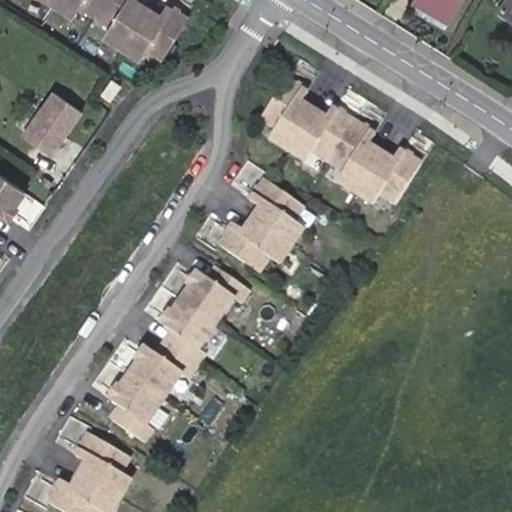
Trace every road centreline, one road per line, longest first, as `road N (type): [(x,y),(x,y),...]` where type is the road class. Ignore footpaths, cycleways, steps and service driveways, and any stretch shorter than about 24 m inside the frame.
road 1 (residential): [(0,489),(18,449),(207,188),(223,146)]
road 2 (residential): [(224,76),(156,97),(0,314)]
road 3 (residential): [(511,130),(304,0)]
